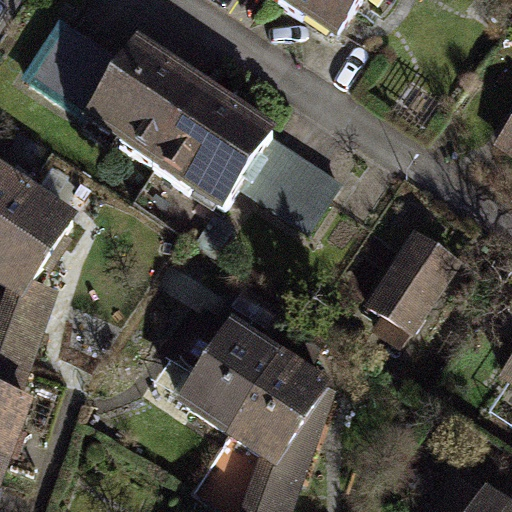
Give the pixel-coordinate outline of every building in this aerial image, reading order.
[(355,0),(269,0),(330,40),(355,0)] [(107,60),(59,28),(25,79),(73,111),(107,60)] [(80,121),(217,212),(233,188),(263,143),(127,52),(80,121)] [(511,141),(498,162),(511,171),(511,141)] [(301,233),(331,188),(263,143),(233,188),(301,233)] [(79,233),(0,180),(0,302),(3,305),(22,318),(40,291),(79,233)] [(221,234),(205,221),(186,246),(203,259),(221,234)] [(449,269),(409,242),(363,310),(402,337),(449,269)] [(0,393),(21,403),(60,300),(40,291),(22,318),(3,305),(0,314),(0,393)] [(325,391),(220,325),(166,411),(257,468),(271,477),(289,447),(325,391)] [(511,363),(500,381),(511,389),(511,363)] [(0,469),(28,406),(21,403),(0,394),(0,469)] [(293,511),(310,465),(289,447),(271,477),(257,468),(240,511),(293,511)] [(505,511),(480,496),(469,511),(505,511)]
